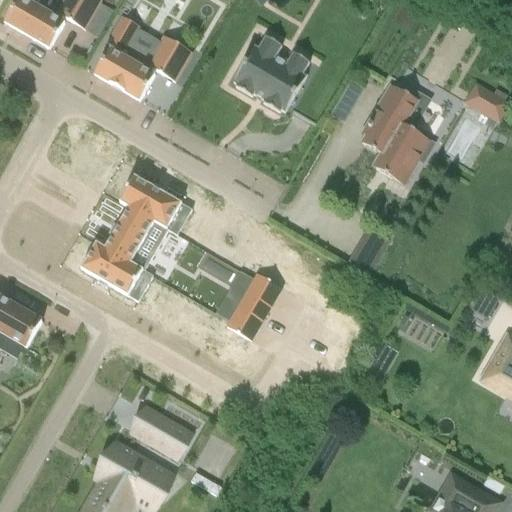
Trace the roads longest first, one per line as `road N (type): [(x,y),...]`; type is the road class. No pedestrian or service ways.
road 1 (residential): [(113,328),(257,408),(299,333)]
road 2 (residential): [(63,100),(258,212)]
road 3 (residential): [(113,328),(7,511)]
road 4 (residential): [(14,187),(77,223),(92,197),(29,161)]
road 5 (residential): [(0,263),(113,328)]
